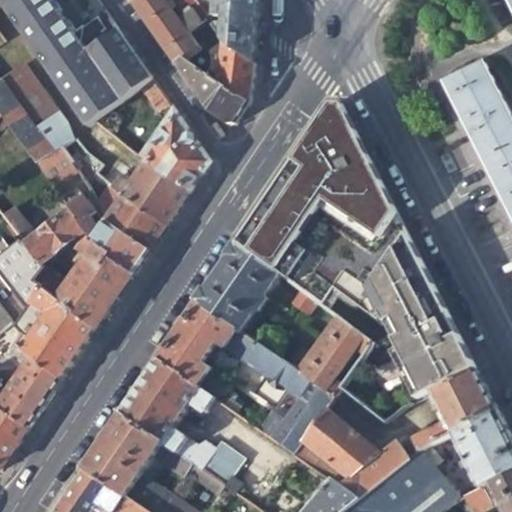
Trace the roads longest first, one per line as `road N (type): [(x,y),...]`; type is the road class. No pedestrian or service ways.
road 1 (tertiary): [(14,511),(237,174)]
road 2 (residential): [(341,34),(511,371)]
road 3 (residential): [(237,174),(114,0)]
